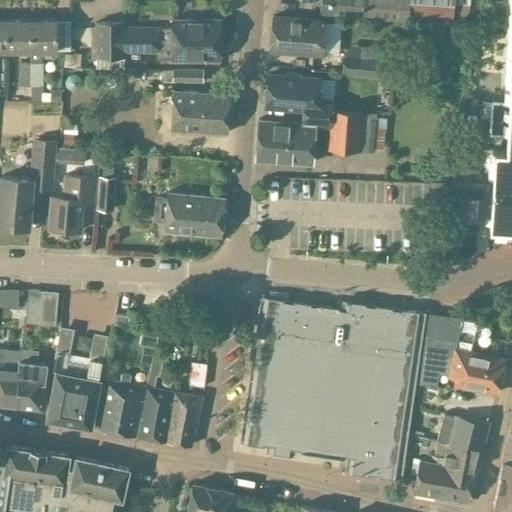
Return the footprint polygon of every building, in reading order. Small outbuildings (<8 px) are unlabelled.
[(321,0),(321,13),(368,16),(369,0),(321,0)] [(453,21),(453,15),(453,0),(410,0),(410,19),(453,21)] [(324,56),(326,21),(272,17),(270,53),(324,56)] [(172,20),(172,27),(158,27),(158,26),(126,26),(125,21),(94,21),(95,58),(125,58),(126,53),(156,53),(156,58),(172,59),(221,59),(221,19),(172,20)] [(6,20),(6,50),(30,50),(30,20),(6,20)] [(31,88),(31,100),(32,100),(44,100),(43,50),(57,50),(57,21),(57,20),(32,20),(30,20),(30,50),(31,61),(31,85),(31,88)] [(343,53),(341,73),(403,79),(405,59),(381,57),(343,53)] [(18,85),(31,85),(31,61),(18,61),(18,85)] [(489,134),(508,135),(507,149),(496,149),(491,227),(511,228),(511,65),(510,101),(491,99),(489,134)] [(203,69),(172,69),(162,69),(162,81),(173,82),(173,83),(203,83),(203,69)] [(267,74),(265,106),(304,109),(303,122),(315,123),(329,124),(330,109),(331,109),(332,100),(318,99),(319,78),(267,74)] [(174,103),(173,118),(172,130),(227,133),(229,94),(174,91),(174,103)] [(327,148),(359,151),(362,111),(331,109),(330,109),(329,124),(327,148)] [(315,123),(303,122),(258,119),(255,159),(312,163),(315,123)] [(33,137),(30,179),(54,181),(55,163),(57,147),(58,139),(33,137)] [(85,149),(57,147),(55,163),(84,165),(85,149)] [(93,201),(95,177),(67,175),(65,196),(52,195),(49,230),(80,232),(83,200),(93,201)] [(114,210),(117,177),(99,175),(96,208),(114,210)] [(1,176),(0,186),(0,225),(29,228),(32,188),(29,188),(29,187),(30,179),(1,176)] [(168,193),(167,197),(155,196),(152,220),(165,221),(164,231),(221,237),(225,198),(168,193)] [(0,286),(0,305),(22,306),(23,287),(0,286)] [(28,289),(25,323),(39,324),(42,290),(28,289)] [(42,290),(39,324),(55,326),(58,292),(42,290)] [(342,310),(261,298),(240,441),(266,445),(265,451),(294,455),(296,442),(348,450),(345,471),(399,479),(423,315),(343,303),(342,310)] [(114,323),(127,326),(129,316),(116,313),(114,323)] [(146,315),(140,344),(156,347),(162,318),(146,315)] [(60,325),(56,350),(52,371),(55,372),(46,418),(65,422),(75,375),(77,362),(68,360),(74,328),(60,325)] [(77,362),(75,375),(65,422),(90,426),(99,379),(103,360),(108,334),(94,331),(89,357),(88,364),(77,362)] [(505,358),(455,348),(456,342),(425,334),(420,383),(437,386),(439,374),(450,375),(450,374),(456,375),(454,384),(497,393),(505,358)] [(0,403),(16,405),(19,361),(20,345),(0,343),(0,403)] [(146,387),(136,436),(166,442),(175,393),(153,389),(156,374),(159,375),(164,354),(153,352),(146,387)] [(44,364),(19,361),(16,405),(42,408),(44,392),(42,391),(44,364)] [(193,361),(192,365),(189,384),(197,385),(204,386),(204,385),(207,363),(193,361)] [(121,373),(120,382),(104,379),(95,427),(136,436),(146,387),(129,384),(131,375),(121,373)] [(175,393),(166,442),(191,446),(201,398),(175,393)] [(511,411),(510,417),(503,457),(511,457),(511,411)] [(441,424),(438,441),(435,455),(444,457),(444,465),(476,472),(480,449),(482,450),(487,432),(489,423),(444,413),(441,424)] [(68,455),(37,451),(6,446),(5,451),(0,449),(0,467),(3,468),(0,486),(0,511),(16,511),(25,511),(40,511),(41,509),(54,511),(57,499),(65,501),(62,511),(115,511),(118,498),(121,499),(127,469),(76,457),(73,468),(66,467),(68,455)] [(435,496),(441,464),(420,460),(413,492),(435,496)] [(511,461),(502,461),(497,490),(511,492),(511,461)] [(476,472),(444,465),(441,464),(435,496),(469,503),(476,472)] [(234,501),(230,500),(232,492),(194,484),(188,511),(233,511),(235,504),(234,501)] [(511,492),(497,490),(493,507),(511,509),(511,492)]
